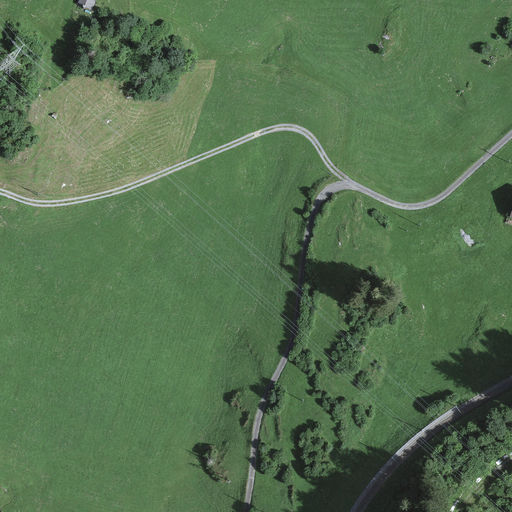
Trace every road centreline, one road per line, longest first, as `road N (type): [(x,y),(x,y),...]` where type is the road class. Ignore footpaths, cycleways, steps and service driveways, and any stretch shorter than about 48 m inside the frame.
road 1 (track): [(246,511),(258,419),(294,331),(318,201),(353,185),(401,205),(431,202),(511,133)]
road 2 (track): [(353,185),(307,133),(282,126),(107,193),(60,203),(0,191)]
